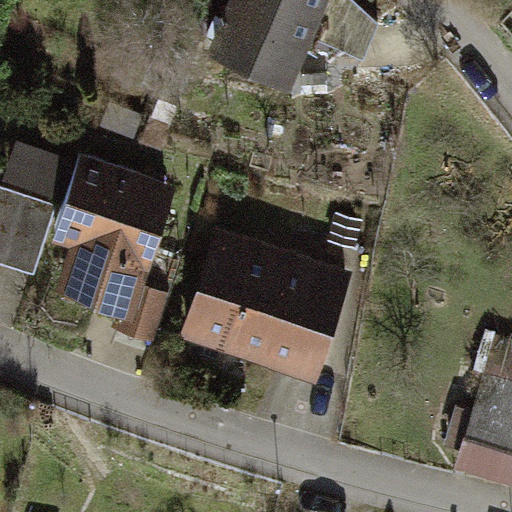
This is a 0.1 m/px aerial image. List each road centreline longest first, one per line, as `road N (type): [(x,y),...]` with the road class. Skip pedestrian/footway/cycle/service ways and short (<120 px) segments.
road 1 (residential): [(0,350),(350,467),(511,503)]
road 2 (residential): [(511,96),(423,0)]
